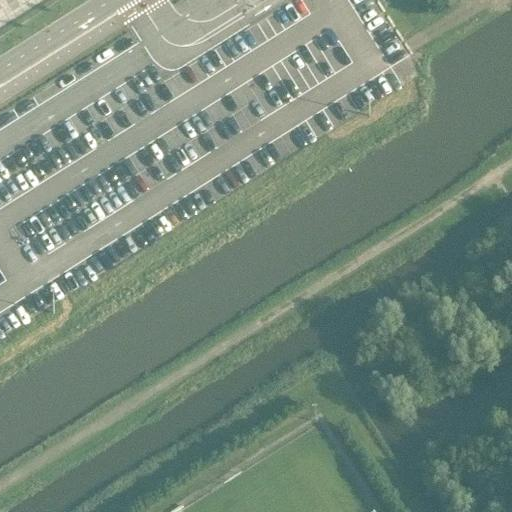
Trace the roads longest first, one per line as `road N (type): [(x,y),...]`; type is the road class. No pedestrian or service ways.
road 1 (track): [(0,487),(511,166)]
road 2 (secondary): [(113,0),(0,71)]
